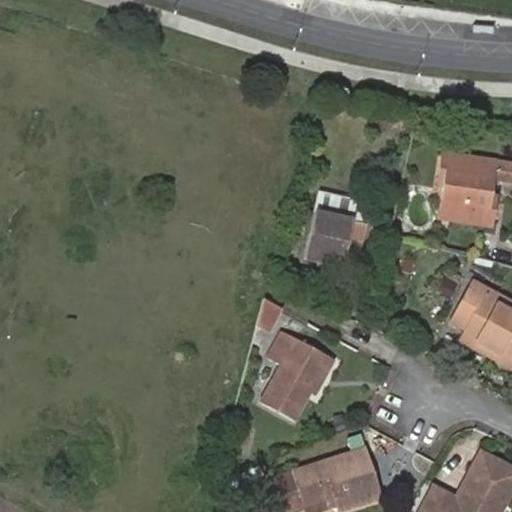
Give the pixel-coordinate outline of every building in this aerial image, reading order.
[(511,166),(485,162),(486,156),(435,148),(431,168),(438,170),(435,183),(430,214),(482,222),(485,204),(480,203),(481,192),(483,178),(511,182),(511,166)] [(438,170),(431,168),(429,182),(435,183),(438,170)] [(355,200),(315,190),(311,211),(349,221),(355,200)] [(349,276),(363,224),(349,221),(311,211),(298,256),(312,260),(316,261),(321,263),(335,267),(334,272),(349,276)] [(319,268),(321,263),(316,261),(312,260),(310,266),(319,268)] [(450,335),(467,345),(471,339),(484,347),(487,342),(493,346),(487,356),(503,366),(511,348),(511,314),(479,294),(482,288),(462,276),(440,315),(456,324),(450,335)] [(511,303),(482,288),(479,294),(511,314),(511,303)] [(269,298),(262,324),(278,329),(286,303),(269,298)] [(311,376),(323,356),(276,329),(260,357),(273,364),(252,401),(287,420),(303,390),(299,388),(307,374),(311,376)] [(471,339),(467,345),(487,356),(493,346),(487,342),(484,347),(471,339)] [(328,358),(323,356),(311,376),(307,374),(299,388),(303,390),(308,393),(328,358)] [(358,447),(284,471),(285,474),(294,506),(324,497),(328,511),(373,496),(358,447)] [(490,511),(511,472),(511,470),(474,450),(448,496),(426,484),(411,511),(490,511)] [(294,506),(285,474),(270,478),(280,509),(294,506)]
